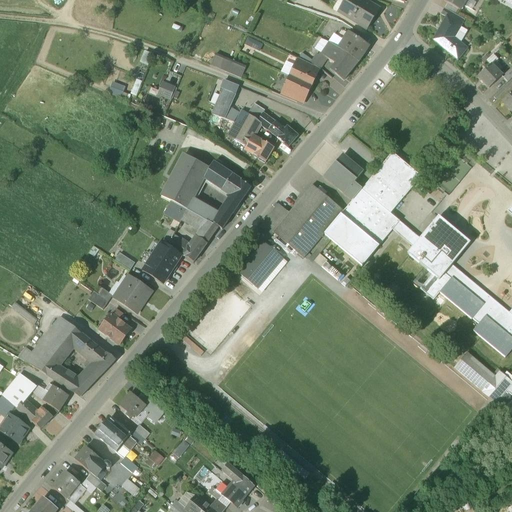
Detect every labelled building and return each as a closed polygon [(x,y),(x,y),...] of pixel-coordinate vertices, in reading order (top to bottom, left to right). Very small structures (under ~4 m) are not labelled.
[(361,4),(356,1),(355,4),(348,0),(347,0),(339,13),(366,30),(379,10),(370,5),(369,6),(362,2),(361,4)] [(444,0),(444,2),(447,3),(458,9),(460,11),(465,0),(444,0)] [(511,0),(493,0),(511,10),(511,0)] [(458,9),(447,3),(444,9),(455,15),(458,9)] [(455,15),(444,9),(441,15),(446,18),(447,17),(461,25),(464,20),(455,15)] [(461,25),(447,17),(446,18),(432,40),(456,59),(466,49),(453,38),(461,25)] [(370,40),(358,32),(354,38),(366,46),(370,40)] [(354,38),(349,34),(338,49),(340,50),(357,63),(368,47),(366,46),(354,38)] [(247,37),(244,44),(259,51),(263,44),(247,37)] [(328,43),(321,54),(327,58),(331,61),(340,50),(338,49),(336,47),(328,43)] [(357,63),(340,50),(331,61),(341,68),(336,74),(344,80),(357,63)] [(485,62),(490,66),(490,65),(491,66),(499,59),(494,54),(485,62)] [(230,62),(215,55),(211,65),(226,72),(230,62)] [(313,66),(298,59),(295,65),(311,73),(317,75),(320,69),(313,66)] [(245,69),(230,62),(226,72),(241,78),(245,69)] [(511,64),(500,75),(501,76),(507,83),(511,78),(511,64)] [(311,73),(295,65),(289,77),(311,87),(317,75),(311,73)] [(490,66),(478,77),(489,88),(501,76),(500,75),(491,66),(490,65),(490,66)] [(311,87),(289,77),(284,88),(300,96),(305,99),(311,87)] [(222,91),(235,96),(238,86),(223,81),(220,90),(222,91)] [(121,97),(125,86),(111,82),(108,93),(121,97)] [(175,88),(162,83),(157,95),(170,101),(175,88)] [(300,96),(284,88),(280,96),(297,103),(300,96)] [(235,96),(222,91),(217,106),(213,115),(225,120),(235,96)] [(511,92),(502,102),(511,112),(511,92)] [(246,148),(252,137),(262,125),(249,115),(242,110),(227,136),(246,148)] [(275,123),(263,113),(258,121),(268,130),(275,123)] [(275,123),(268,130),(278,138),(284,131),(275,123)] [(297,136),(287,128),(284,131),(278,138),(277,139),(284,144),(288,148),(297,136)] [(274,150),(252,137),(246,148),(244,151),(260,160),(266,163),(274,150)] [(421,179),(392,154),(376,174),(404,198),(405,198),(421,179)] [(344,156),(336,165),(324,179),(345,196),(351,201),(361,190),(354,184),(356,182),(363,172),(356,166),(344,156)] [(186,158),(168,192),(174,195),(182,181),(192,161),(186,158)] [(208,171),(192,161),(182,181),(198,191),(203,180),(208,171)] [(221,192),(233,174),(221,167),(213,162),(208,171),(203,180),(211,185),(221,192)] [(233,174),(221,192),(231,198),(242,181),(233,174)] [(376,174),(363,189),(362,191),(352,202),(344,212),(341,216),(379,247),(393,230),(400,223),(391,215),(404,198),(376,174)] [(174,195),(171,202),(187,211),(188,209),(193,201),(198,191),(182,181),(174,195)] [(231,198),(219,215),(228,221),(249,188),(242,181),(231,198)] [(168,192),(158,186),(154,194),(171,202),(174,195),(168,192)] [(312,186),(289,214),(279,205),(260,227),(271,236),(273,234),(304,259),(324,235),(341,215),(341,216),(344,212),(312,186)] [(218,216),(193,201),(188,209),(213,224),(218,216)] [(187,211),(171,202),(164,214),(181,223),(183,219),(187,211)] [(209,223),(187,211),(183,219),(200,229),(195,236),(207,244),(218,229),(209,223)] [(228,221),(219,215),(218,216),(213,224),(222,229),(228,221)] [(341,216),(341,215),(324,235),(362,267),(379,247),(341,216)] [(440,219),(434,227),(462,251),(469,243),(440,219)] [(421,241),(400,223),(393,230),(415,249),(421,241)] [(409,256),(432,276),(438,280),(443,274),(444,273),(452,264),(462,251),(434,227),(421,241),(415,249),(409,256)] [(181,240),(173,235),(172,238),(169,243),(176,247),(181,240)] [(195,236),(189,245),(182,256),(193,263),(207,244),(195,236)] [(176,247),(174,251),(182,256),(189,245),(181,240),(176,247)] [(175,266),(182,256),(174,251),(162,243),(143,271),(163,284),(171,272),(172,273),(175,267),(175,266)] [(264,243),(239,274),(253,285),(262,274),(267,278),(283,258),(264,243)] [(119,254),(115,261),(130,271),(135,264),(119,254)] [(511,312),(452,264),(444,273),(452,279),(484,306),(478,311),(485,316),(505,333),(511,325),(511,312)] [(443,274),(438,280),(432,276),(420,291),(433,302),(440,294),(451,280),(443,274)] [(151,293),(128,277),(114,298),(137,314),(151,293)] [(440,294),(471,320),(472,319),(478,311),(484,306),(452,279),(451,280),(440,294)] [(113,296),(103,289),(99,296),(109,302),(113,296)] [(99,296),(94,292),(89,301),(103,310),(109,302),(99,296)] [(14,302),(10,307),(33,325),(37,320),(14,302)] [(123,315),(115,309),(111,315),(118,320),(117,320),(118,321),(123,315)] [(478,324),(485,316),(478,311),(472,319),(478,324)] [(118,321),(117,320),(118,320),(111,315),(100,330),(119,345),(130,330),(118,321)] [(485,316),(478,324),(473,331),(505,358),(511,349),(511,338),(505,333),(485,316)] [(69,325),(34,368),(39,371),(49,378),(56,369),(74,347),(83,336),(69,325)] [(83,336),(74,347),(81,353),(91,343),(83,336)] [(106,356),(91,343),(81,353),(97,366),(106,356)] [(501,395),(489,385),(495,378),(466,354),(455,368),(505,410),(511,401),(511,395),(510,394),(509,395),(505,391),(501,395)] [(97,366),(86,376),(95,383),(115,362),(107,355),(106,356),(97,366)] [(78,385),(56,369),(49,378),(50,378),(71,392),(78,385)] [(49,378),(39,371),(35,378),(46,385),(50,378),(49,378)] [(495,378),(489,385),(501,395),(505,391),(511,382),(511,383),(511,382),(511,378),(510,381),(500,372),(495,378)] [(21,375),(3,397),(17,409),(24,401),(36,387),(21,375)] [(78,385),(71,392),(80,398),(95,383),(86,376),(78,385)] [(69,397),(50,385),(45,392),(49,394),(44,402),(49,406),(58,412),(65,402),(64,402),(67,397),(68,398),(69,397)] [(145,406),(131,394),(120,407),(127,414),(126,416),(130,420),(134,415),(136,417),(143,410),(146,406),(145,406)] [(8,403),(1,398),(0,400),(0,415),(7,420),(10,416),(11,417),(16,410),(8,403)] [(165,412),(150,400),(145,406),(146,406),(143,410),(147,413),(147,417),(155,424),(165,412)] [(40,415),(24,401),(17,409),(32,423),(40,415)] [(40,415),(32,423),(40,430),(52,418),(58,412),(49,406),(40,415)] [(11,417),(10,416),(7,420),(0,429),(0,431),(18,445),(29,430),(11,417)] [(131,436),(110,419),(96,436),(124,459),(130,453),(129,452),(136,443),(130,438),(131,436)] [(150,435),(140,426),(135,432),(145,440),(150,435)] [(135,432),(131,436),(130,438),(136,443),(140,447),(145,440),(135,432)] [(12,454),(0,445),(0,468),(1,469),(12,454)] [(100,459),(86,448),(75,461),(91,474),(96,478),(101,472),(94,467),(100,459)] [(149,459),(158,466),(164,460),(155,452),(149,459)] [(287,456),(281,465),(310,488),(315,480),(287,456)] [(138,468),(126,458),(121,464),(133,474),(138,468)] [(104,463),(100,459),(94,467),(101,472),(105,467),(107,469),(110,469),(111,467),(111,465),(108,462),(105,462),(104,463)] [(254,486),(229,465),(223,473),(233,482),(234,482),(248,493),(254,486)] [(65,472),(52,488),(70,502),(67,499),(79,484),(65,472)] [(96,478),(91,474),(86,480),(96,488),(101,482),(96,478)] [(86,480),(81,486),(86,491),(90,494),(96,488),(86,480)] [(140,491),(126,480),(121,486),(135,498),(140,491)] [(106,486),(101,482),(96,488),(101,492),(106,486)] [(248,493),(234,482),(233,482),(228,489),(222,496),(236,508),(248,493)] [(81,486),(79,484),(67,499),(70,502),(74,505),(86,491),(81,486)] [(218,492),(217,492),(222,496),(228,489),(224,485),(218,492)] [(218,492),(212,488),(208,493),(217,500),(218,501),(222,496),(217,492),(218,492)] [(203,503),(196,497),(191,503),(198,509),(203,503)] [(44,499),(34,511),(54,511),(57,510),(44,499)] [(218,501),(217,500),(210,508),(214,511),(223,511),(227,508),(218,501)] [(74,505),(70,502),(65,507),(72,511),(78,511),(80,510),(74,505)] [(140,502),(130,510),(131,511),(140,511),(138,509),(143,505),(140,502)] [(186,509),(185,510),(188,511),(195,511),(198,509),(191,503),(186,509)] [(214,511),(210,508),(203,503),(198,509),(195,511),(214,511)]
